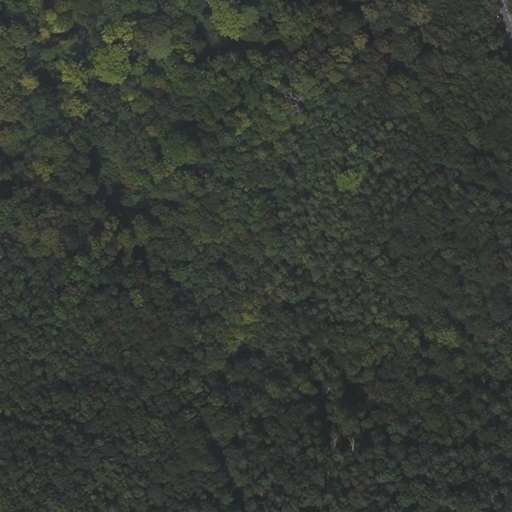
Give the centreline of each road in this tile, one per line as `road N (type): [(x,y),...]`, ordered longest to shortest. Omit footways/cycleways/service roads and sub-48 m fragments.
road 1 (unknown): [(433,76),(409,95),(95,511)]
road 2 (unknown): [(327,0),(433,76),(475,162),(511,285)]
road 3 (unknown): [(0,240),(22,235),(197,381)]
